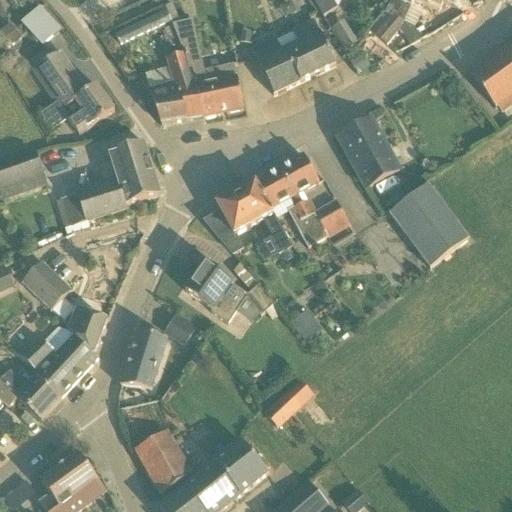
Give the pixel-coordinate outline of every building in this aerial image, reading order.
[(439,14),(442,8),(443,4),(458,11),(463,0),(392,0),(386,14),(371,34),(387,48),(404,24),(415,2),(439,14)] [(168,7),(166,8),(168,12),(172,24),(173,26),(181,25),(172,6),(168,7)] [(41,7),(21,25),(41,49),(61,31),(41,7)] [(153,19),(116,37),(121,47),(172,24),(168,12),(153,19)] [(185,56),(181,57),(181,58),(186,69),(194,85),(196,88),(206,121),(223,117),(227,116),(244,112),(235,68),(234,67),(205,73),(194,25),(193,22),(181,25),(173,26),(173,27),(182,47),(185,56)] [(336,68),(318,31),(314,23),(292,33),(297,42),(281,51),(276,39),(272,41),(252,52),(275,98),(336,68)] [(173,27),(164,30),(172,47),(181,44),(173,27)] [(511,48),(511,49),(474,75),(503,115),(511,108),(511,48)] [(88,94),(60,54),(32,72),(55,106),(40,116),(52,133),(68,121),(79,138),(115,114),(97,88),(88,94)] [(181,58),(181,57),(168,61),(166,61),(169,70),(174,87),(150,92),(150,93),(150,94),(161,127),(205,121),(206,121),(196,88),(194,85),(186,69),(181,58)] [(370,190),(392,178),(403,172),(371,123),(339,141),(368,191),(370,190)] [(161,198),(145,145),(111,156),(119,184),(58,203),(59,207),(66,232),(124,214),(123,209),(161,198)] [(0,165),(0,189),(43,174),(35,153),(0,165)] [(304,206),(299,197),(320,186),(305,159),(281,172),(310,221),(317,217),(319,216),(318,215),(311,202),(304,206)] [(258,185),(274,213),(291,204),(295,210),(289,213),(310,250),(330,239),(322,226),(317,217),(310,221),(281,172),(258,185)] [(217,208),(222,216),(206,226),(234,258),(244,252),(236,238),(264,222),(272,237),(268,240),(269,241),(257,248),(266,264),(292,249),(277,221),(279,220),(275,213),(274,213),(258,185),(254,187),(249,185),(242,189),(242,194),(217,208)] [(390,217),(431,271),(471,241),(430,188),(406,205),(390,217)] [(330,239),(351,227),(338,204),(318,215),(319,216),(317,217),(322,226),(330,239)] [(108,323),(79,312),(65,300),(71,294),(43,266),(23,286),(52,314),(53,313),(71,329),(70,331),(96,356),(108,323)] [(247,297),(244,295),(236,290),(236,288),(205,267),(186,294),(199,303),(187,320),(202,330),(211,316),(228,327),(246,300),(261,316),(274,306),(258,287),(247,297)] [(0,294),(13,288),(5,270),(0,272),(0,294)] [(307,313),(292,326),(307,344),(322,332),(307,313)] [(187,323),(175,342),(185,349),(197,329),(187,323)] [(35,369),(44,378),(66,397),(99,361),(95,357),(96,356),(70,331),(70,333),(61,331),(48,345),(43,340),(23,361),(32,371),(35,369)] [(152,392),(167,342),(139,334),(122,391),(152,392)] [(30,392),(13,376),(0,389),(0,398),(13,411),(20,404),(42,423),(66,397),(44,378),(30,392)] [(279,431),(299,413),(314,399),(300,383),(265,415),(279,431)] [(161,499),(195,476),(177,446),(188,440),(180,427),(135,452),(161,499)] [(225,511),(268,477),(241,444),(159,510),(160,511),(225,511)] [(44,511),(63,511),(62,510),(98,484),(78,457),(42,484),(51,496),(38,505),(44,511)] [(11,509),(30,492),(22,483),(3,500),(11,509)] [(307,488),(278,511),(321,511),(325,509),(307,488)] [(356,491),(342,504),(348,511),(357,511),(367,503),(356,491)]
